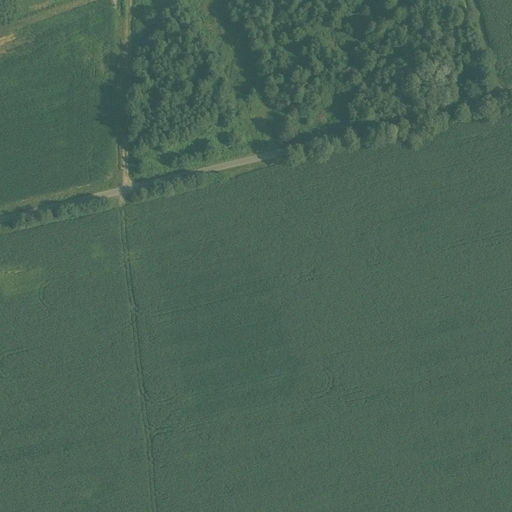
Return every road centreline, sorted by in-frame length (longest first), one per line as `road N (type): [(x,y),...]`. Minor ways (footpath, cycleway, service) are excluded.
road 1 (unclassified): [(511,91),(0,214)]
road 2 (track): [(127,183),(131,0)]
